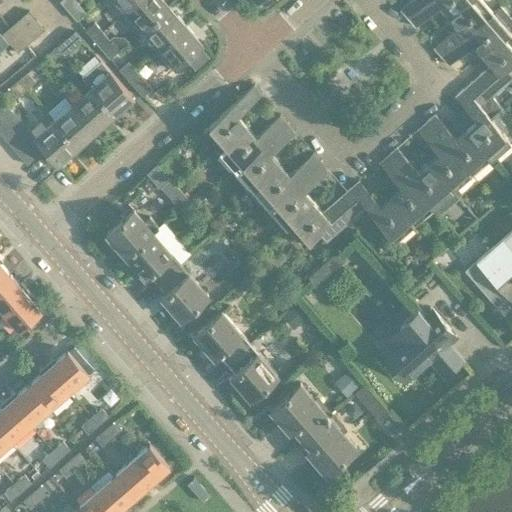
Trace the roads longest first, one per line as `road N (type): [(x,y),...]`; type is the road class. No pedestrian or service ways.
road 1 (residential): [(281,511),(41,236)]
road 2 (residential): [(41,236),(253,53)]
road 3 (residential): [(353,167),(444,85),(365,0)]
road 4 (residential): [(382,511),(511,387)]
road 5 (residential): [(353,167),(253,53)]
